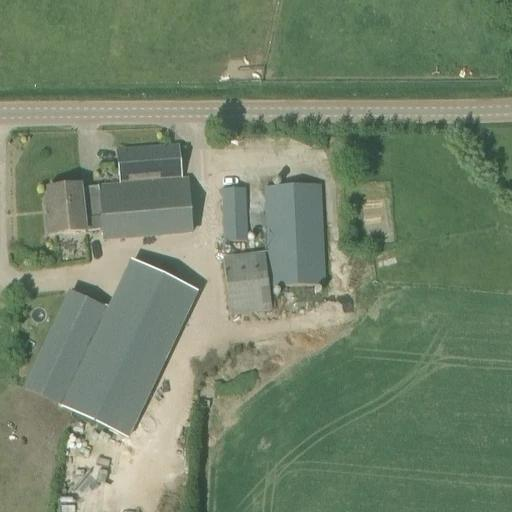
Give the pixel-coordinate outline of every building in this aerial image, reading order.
[(178,147),(116,152),(118,181),(181,176),(178,147)] [(48,219),(43,220),(46,240),(86,236),(85,218),(101,217),(103,243),(193,235),(188,175),(97,183),(97,186),(98,187),(99,199),(100,209),(97,209),(85,211),(85,209),(81,209),(81,207),(47,211),(48,219)] [(45,191),(47,211),(81,207),(81,209),(85,209),(85,211),(97,209),(100,209),(99,199),(98,187),(97,186),(45,191)] [(265,254),(212,260),(219,318),(271,312),(269,290),(325,287),(320,187),(263,190),(265,254)] [(223,245),(247,244),(244,190),(220,191),(223,245)] [(391,240),(389,193),(358,194),(360,241),(391,240)] [(67,293),(21,391),(58,408),(103,310),(67,293)]
